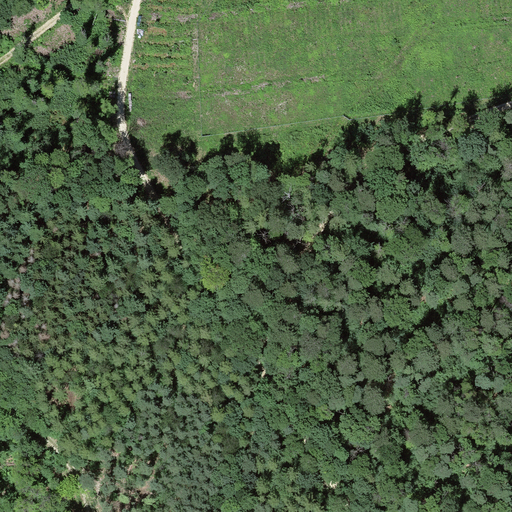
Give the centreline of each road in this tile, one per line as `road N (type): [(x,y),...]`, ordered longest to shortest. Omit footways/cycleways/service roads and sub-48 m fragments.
road 1 (track): [(348,511),(266,373),(272,308),(367,168),(421,136),(511,106)]
road 2 (track): [(266,373),(130,158),(118,110),(137,0)]
road 3 (track): [(0,400),(52,442),(86,511)]
